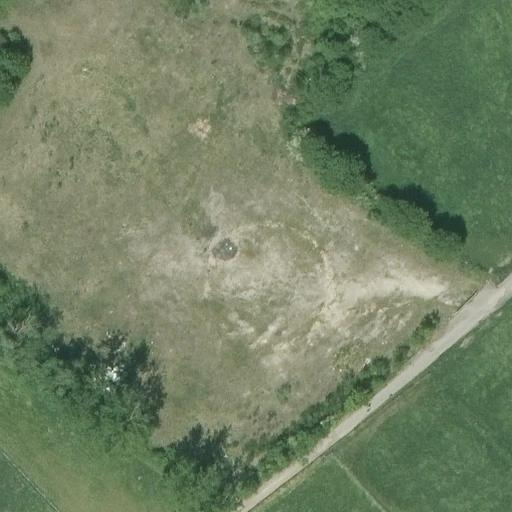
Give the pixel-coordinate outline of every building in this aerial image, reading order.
[(220,64),(177,122),(215,151),(259,92),(220,64)] [(123,200),(132,208),(167,168),(159,161),(123,200)] [(336,209),(344,199),(299,168),(276,199),(302,218),(318,196),(336,209)] [(341,258),(376,214),(363,204),(344,227),(334,220),(318,240),(341,258)] [(163,230),(94,249),(113,318),(182,299),(163,230)] [(388,311),(395,306),(390,296),(350,319),(361,339),(394,320),(388,311)] [(230,344),(266,308),(257,300),(222,336),(230,344)] [(419,321),(395,336),(391,329),(371,341),(383,360),(426,333),(419,321)] [(285,345),(266,360),(275,372),(294,356),(285,345)] [(350,355),(355,367),(370,361),(365,349),(350,355)] [(301,408),(313,405),(302,364),(291,366),(301,408)]
